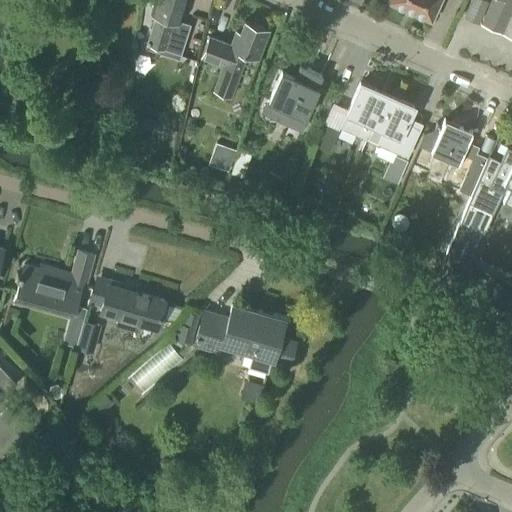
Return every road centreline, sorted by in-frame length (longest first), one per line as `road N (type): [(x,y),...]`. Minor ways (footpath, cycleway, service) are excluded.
road 1 (residential): [(325,269),(0,184)]
road 2 (unclassified): [(511,91),(300,0)]
